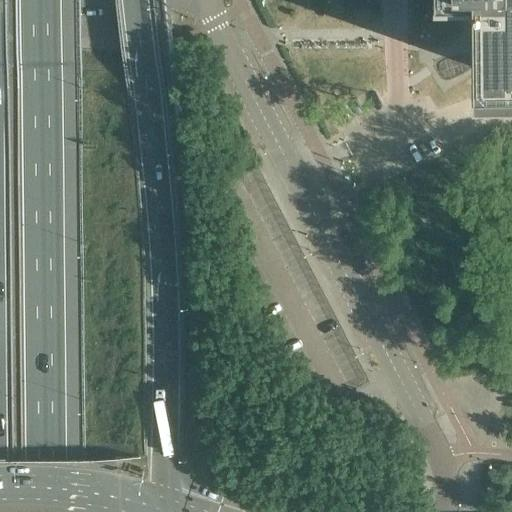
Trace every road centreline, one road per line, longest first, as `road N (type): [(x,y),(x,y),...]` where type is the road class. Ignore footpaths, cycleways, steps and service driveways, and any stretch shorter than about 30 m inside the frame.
road 1 (unclassified): [(447,511),(434,443),(209,0)]
road 2 (motorway): [(174,511),(158,174),(137,0)]
road 3 (motorway): [(46,511),(41,0)]
road 4 (secondary): [(163,511),(75,490),(0,484)]
